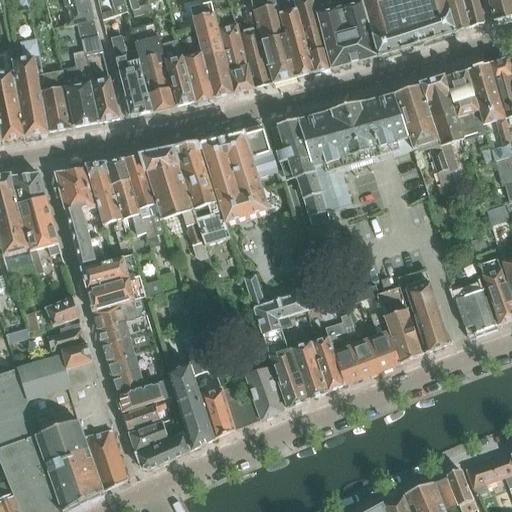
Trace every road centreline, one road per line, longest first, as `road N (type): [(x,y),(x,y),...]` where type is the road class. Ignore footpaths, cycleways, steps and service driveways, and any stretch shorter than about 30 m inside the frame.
road 1 (residential): [(145,491),(511,344)]
road 2 (residential): [(346,511),(511,442)]
